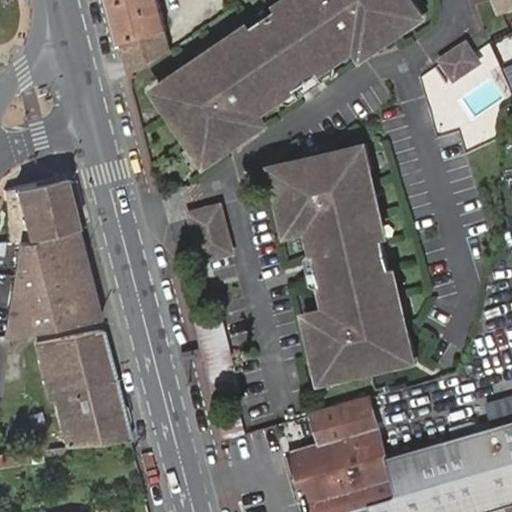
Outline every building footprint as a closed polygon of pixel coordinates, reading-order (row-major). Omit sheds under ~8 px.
[(107,0),(119,42),(167,29),(159,0),(107,0)] [(419,11),(411,0),(298,0),(219,56),(215,53),(158,94),(161,98),(194,149),(202,160),(212,160),(225,152),(264,125),(258,116),(282,99),(331,66),(356,48),(362,58),(404,31),(415,23),(419,11)] [(417,0),(411,0),(419,11),(415,23),(404,31),(408,35),(431,19),(417,0)] [(511,0),(503,0),(499,1),(502,14),(511,10),(511,0)] [(119,42),(129,77),(172,47),(167,29),(119,42)] [(464,46),(441,62),(453,79),(458,75),(461,79),(472,71),(470,68),(477,63),(464,46)] [(338,76),(331,66),(282,99),(289,110),(338,76)] [(366,161),(369,174),(374,173),(367,145),(341,150),(342,156),(355,152),(366,161)] [(202,160),(194,149),(190,152),(206,174),(229,158),(225,152),(212,160),(202,160)] [(410,360),(407,348),(396,294),(392,295),(377,230),(381,229),(369,174),(366,161),(355,152),(342,156),(296,166),(282,170),(276,179),(279,193),(290,238),(312,233),(317,258),(324,292),(331,319),(307,323),(316,366),(319,381),(328,387),(342,384),(386,376),(402,372),(410,360)] [(274,195),(279,193),(276,179),(282,170),(296,166),(295,159),(268,165),(274,195)] [(47,177),(3,188),(5,204),(6,215),(20,214),(27,238),(75,226),(62,174),(47,177)] [(231,257),(221,212),(192,219),(203,264),(231,257)] [(12,240),(27,238),(20,214),(6,215),(10,241),(12,240)] [(99,315),(75,226),(27,238),(12,240),(1,335),(99,315)] [(317,293),(324,292),(317,258),(310,260),(317,293)] [(193,319),(210,395),(232,390),(239,388),(221,310),(192,317),(193,319)] [(129,437),(102,328),(35,343),(51,401),(56,399),(68,444),(129,437)] [(411,346),(407,348),(410,360),(402,372),(386,376),(388,381),(416,374),(411,346)] [(344,391),(342,384),(328,387),(319,381),(316,366),(310,368),(317,396),(344,391)] [(210,395),(221,440),(243,434),(232,390),(210,395)] [(399,495),(387,453),(371,394),(310,411),(318,440),(287,448),(304,511),(352,511),(363,509),(362,505),(370,503),(399,495)] [(511,417),(511,394),(499,398),(505,419),(511,417)] [(399,495),(370,503),(372,511),(474,511),(511,501),(511,417),(505,419),(481,426),(479,419),(460,424),(461,432),(387,453),(399,495)] [(11,452),(0,454),(0,465),(13,464),(11,452)]
